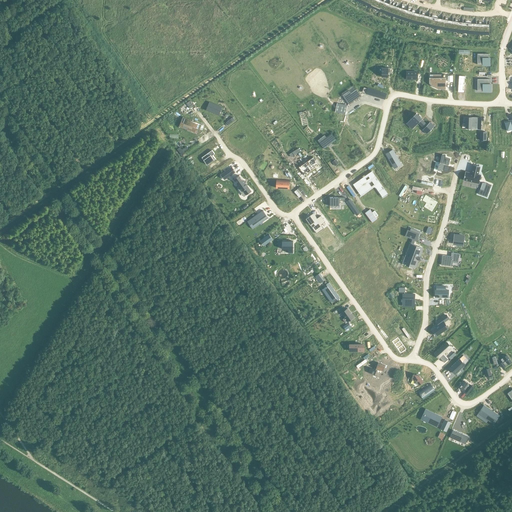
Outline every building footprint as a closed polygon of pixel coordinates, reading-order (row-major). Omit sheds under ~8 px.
[(373,0),(371,5),(373,6),(374,7),(376,8),(378,8),(379,9),(381,10),(384,2),(382,1),(381,0),(380,0),(373,0)] [(384,2),(381,10),(382,10),(384,11),(386,12),(387,12),(389,13),(390,13),(392,14),(394,15),(397,6),(395,6),(394,5),(392,5),(390,4),(389,3),(387,3),(386,2),(384,2)] [(397,6),(394,15),(395,15),(397,16),(399,16),(400,17),(403,9),(402,8),(400,8),(398,7),(397,6)] [(403,9),(400,17),(402,18),(404,18),(405,19),(407,19),(409,20),(410,20),(413,12),(411,11),(410,11),(408,10),(406,10),(405,9),(403,9)] [(413,12),(410,20),(412,21),(414,21),(415,22),(417,22),(419,23),(420,23),(423,15),(421,14),(419,14),(418,13),(416,13),(414,12),(413,12)] [(423,15),(420,23),(422,23),(424,24),(426,24),(427,25),(429,25),(431,26),(432,26),(434,26),(436,18),(434,17),(433,17),(431,17),(429,16),(428,16),(426,15),(424,15),(423,15)] [(436,18),(434,26),(436,27),(437,27),(439,27),(441,28),(443,28),(444,28),(446,20),(444,19),(443,19),(441,19),(439,18),(438,18),(436,18)] [(446,20),(444,28),(446,29),(448,29),(449,29),(451,29),(453,30),(455,30),(456,21),(454,21),(453,21),(451,21),(449,20),(448,20),(446,20)] [(456,21),(455,30),(456,30),(458,30),(460,31),(462,31),(463,31),(465,31),(467,31),(469,32),(469,23),(468,23),(466,23),(464,22),(463,22),(461,22),(459,22),(458,22),(456,21)] [(469,23),(469,32),(470,32),(472,32),(474,32),(476,32),(477,32),(479,33),(480,24),(478,24),(476,24),(474,23),(473,23),(471,23),(469,23)] [(480,24),(479,33),(481,33),(483,33),(484,33),(486,33),(488,33),(490,33),(490,24),(488,24),(486,24),(485,24),(483,24),(481,24),(480,24)] [(477,54),(477,64),(483,64),(483,65),(490,65),(490,58),(489,58),(489,54),(477,54)] [(390,68),(382,68),(382,77),(388,77),(388,73),(390,73),(390,68)] [(445,74),(430,74),(430,82),(433,82),(433,86),(439,86),(439,89),(445,89),(445,74)] [(490,79),(477,79),(477,91),(482,91),(482,92),(491,92),(491,84),(490,84),(490,79)] [(353,86),(341,94),(345,101),(358,92),(353,86)] [(368,88),(366,94),(385,99),(386,93),(368,88)] [(210,102),(207,108),(214,111),(213,112),(219,115),(222,107),(210,102)] [(337,103),(335,112),(345,114),(347,106),(337,103)] [(416,113),(408,122),(414,127),(422,119),(421,117),(419,115),(416,113)] [(183,117),(182,120),(184,121),(182,124),(189,127),(188,130),(198,134),(201,124),(183,117)] [(465,117),(465,123),(468,123),(468,128),(481,129),(481,117),(481,118),(465,117)] [(430,122),(423,130),(427,134),(435,126),(430,122)] [(331,133),(319,142),(324,149),(336,140),(331,133)] [(207,140),(204,136),(198,140),(201,144),(207,140)] [(212,150),(202,157),(207,165),(216,159),(213,155),(215,154),(212,150)] [(393,150),(386,154),(394,168),(401,163),(393,150)] [(439,163),(437,170),(442,171),(442,170),(448,172),(450,166),(449,166),(450,159),(445,157),(446,156),(442,155),(440,164),(439,163)] [(312,157),(298,168),(305,176),(319,165),(312,157)] [(465,172),(463,180),(479,184),(481,175),(478,175),(480,166),(473,165),(471,173),(465,172)] [(227,171),(220,175),(224,180),(231,175),(227,171)] [(354,184),(353,184),(354,185),(357,190),(360,188),(363,192),(371,186),(369,183),(372,181),(383,196),(387,193),(372,172),(373,172),(372,171),(372,172),(368,175),(370,178),(367,180),(366,178),(362,181),(361,179),(354,184)] [(239,176),(234,179),(241,190),(242,189),(246,195),(252,191),(243,179),(242,180),(239,176)] [(276,187),(276,188),(290,189),(290,188),(289,188),(290,181),(290,180),(276,180),(277,180),(276,187)] [(480,189),(479,194),(487,197),(491,185),(486,183),(484,190),(480,189)] [(330,200),(327,200),(327,205),(339,205),(340,205),(340,201),(345,201),(345,197),(333,197),(330,197),(330,200)] [(430,197),(424,207),(432,212),(438,202),(430,197)] [(263,210),(249,220),(254,228),(268,218),(263,211),(263,210)] [(311,216),(306,219),(311,225),(313,223),(315,225),(312,227),(315,231),(322,226),(321,225),(325,222),(321,216),(317,218),(313,213),(310,216),(311,216)] [(410,254),(406,265),(411,267),(412,267),(415,268),(418,260),(419,260),(420,257),(419,256),(423,248),(419,247),(419,246),(415,245),(417,240),(417,241),(421,232),(413,229),(411,233),(408,232),(407,237),(414,239),(412,244),(410,243),(407,253),(410,254)] [(269,234),(260,241),(264,246),(273,239),(269,234)] [(293,241),(282,241),(282,249),(289,249),(289,253),(293,253),(293,241)] [(442,255),(441,265),(452,266),(453,262),(458,262),(459,253),(451,252),(451,256),(442,255)] [(322,272),(314,277),(316,281),(324,276),(322,272)] [(327,286),(322,290),(331,302),(336,299),(337,300),(340,298),(329,282),(326,284),(327,286)] [(436,289),(436,297),(448,297),(448,290),(443,290),(444,286),(437,285),(437,289),(436,289)] [(403,294),(403,304),(415,304),(415,294),(403,294)] [(348,308),(342,312),(345,317),(343,319),(345,323),(346,322),(347,322),(354,317),(348,308)] [(439,325),(432,330),(436,336),(448,328),(444,322),(449,319),(446,315),(437,322),(439,325)] [(392,341),(391,341),(401,354),(406,350),(407,350),(398,337),(397,337),(398,338),(392,342),(392,341)] [(447,343),(435,354),(439,358),(440,357),(444,362),(448,359),(443,354),(451,347),(447,343)] [(500,364),(503,368),(503,367),(505,366),(505,365),(508,363),(508,364),(509,364),(511,362),(507,355),(504,357),(506,361),(503,363),(502,362),(500,364)] [(460,359),(450,368),(455,374),(464,366),(461,363),(463,362),(460,359)] [(370,368),(368,373),(375,375),(377,369),(383,371),(385,365),(378,362),(375,370),(370,368)] [(413,374),(412,380),(416,381),(419,385),(424,382),(419,375),(413,374)] [(467,377),(462,384),(465,386),(467,384),(470,386),(468,389),(470,390),(470,391),(476,383),(473,381),(471,384),(468,382),(470,379),(470,380),(467,378),(467,377)] [(431,384),(419,393),(423,399),(435,390),(431,384)] [(479,413),(479,414),(479,413),(482,415),(482,416),(482,415),(485,417),(485,418),(485,417),(488,419),(488,420),(488,419),(491,421),(490,421),(491,421),(493,423),(494,423),(496,420),(496,419),(499,416),(498,416),(496,414),(493,412),(490,410),(487,408),(484,406),(482,409),(481,409),(481,410),(479,413)] [(425,415),(423,419),(428,421),(427,422),(437,427),(442,417),(435,413),(434,414),(427,411),(425,414),(424,415),(425,415)] [(445,420),(441,429),(446,431),(450,422),(445,420)] [(453,430),(450,437),(465,444),(468,437),(453,430)]
